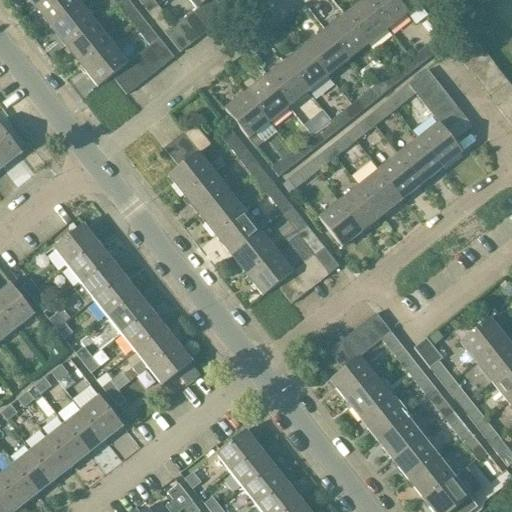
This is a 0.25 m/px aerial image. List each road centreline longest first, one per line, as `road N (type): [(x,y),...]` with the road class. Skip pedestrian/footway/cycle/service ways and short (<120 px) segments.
road 1 (residential): [(260,372),(97,167)]
road 2 (residential): [(97,167),(291,9)]
road 3 (residential): [(77,511),(260,372)]
road 4 (residential): [(511,251),(419,322),(400,318),(373,282)]
road 5 (residential): [(373,282),(511,168)]
road 6 (residential): [(372,511),(260,372)]
road 7 (residential): [(97,167),(0,46)]
road 8 (residential): [(260,372),(373,282)]
road 9 (residential): [(437,59),(511,162)]
road 10 (residential): [(0,242),(97,167)]
